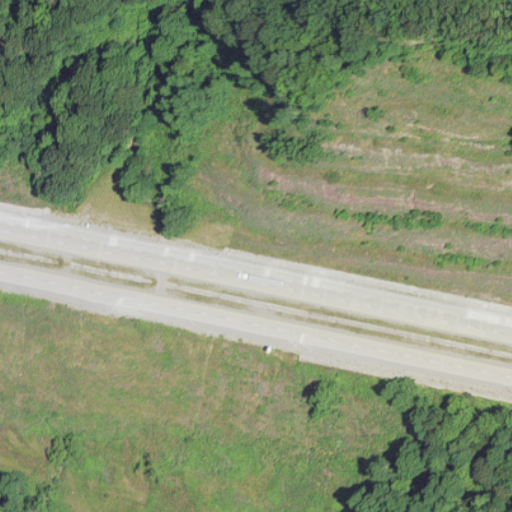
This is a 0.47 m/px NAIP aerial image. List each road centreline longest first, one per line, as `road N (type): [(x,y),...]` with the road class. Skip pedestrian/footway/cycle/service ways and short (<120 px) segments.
road 1 (motorway): [(511,334),(0,222)]
road 2 (motorway): [(0,268),(511,377)]
